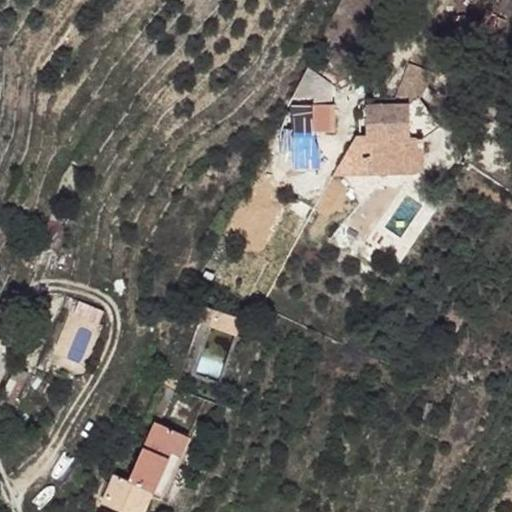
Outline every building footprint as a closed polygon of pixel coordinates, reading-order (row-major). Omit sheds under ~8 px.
[(375,68),(391,86),(415,67),(396,49),(375,68)] [(385,99),(366,103),(399,127),(416,116),(391,86),(385,99)] [(402,142),(399,127),(366,103),(345,104),(350,170),(394,166),(400,158),(402,142)] [(274,136),(276,152),(292,151),(310,148),(309,115),(288,117),(291,136),(274,136)] [(292,151),(293,168),(311,166),(310,148),(292,151)] [(64,320),(95,332),(103,313),(72,300),(64,320)] [(197,301),(190,317),(201,324),(219,334),(227,316),(197,301)] [(441,310),(434,323),(453,332),(461,320),(441,310)] [(141,411),(111,461),(130,473),(151,437),(163,446),(175,427),(141,411)] [(151,437),(130,473),(144,480),(163,446),(151,437)] [(105,459),(92,486),(117,500),(130,473),(111,461),(105,459)]
